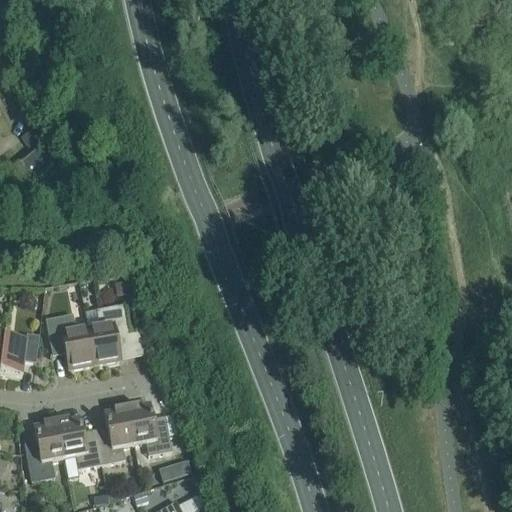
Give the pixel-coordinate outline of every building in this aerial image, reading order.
[(41,148),(14,170),(29,188),(56,167),(41,148)] [(138,335),(128,337),(122,309),(95,314),(98,331),(87,333),(94,370),(143,361),(138,335)] [(94,370),(87,333),(74,335),(71,320),(44,325),(50,353),(63,350),(68,375),(94,370)] [(24,346),(4,343),(0,372),(0,378),(21,381),(23,366),(34,367),(38,340),(25,338),(24,346)] [(154,432),(152,425),(149,409),(126,413),(133,449),(145,447),(148,460),(171,455),(167,430),(154,432)] [(133,449),(126,413),(104,417),(108,441),(96,443),(101,469),(124,464),(122,451),(133,449)] [(78,422),(56,427),(63,463),(74,460),(77,473),(101,469),(96,443),(83,446),(78,422)] [(63,463),(56,427),(33,431),(38,455),(24,457),(30,488),(55,483),(51,465),(63,463)] [(187,464),(177,467),(181,480),(191,477),(187,464)] [(117,495),(106,497),(108,507),(118,503),(117,495)] [(93,499),(94,509),(108,507),(106,497),(93,499)] [(144,497),(132,503),(137,511),(149,506),(144,497)]
